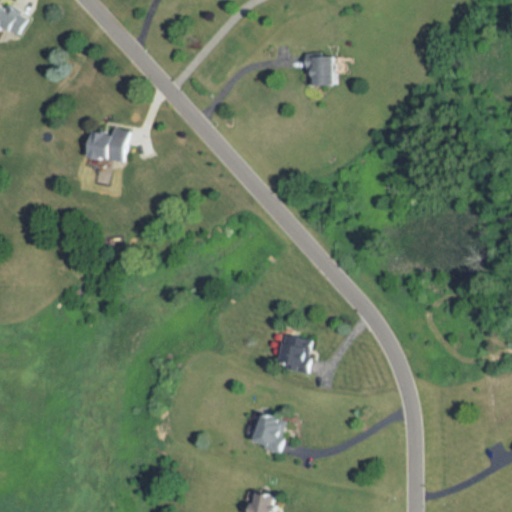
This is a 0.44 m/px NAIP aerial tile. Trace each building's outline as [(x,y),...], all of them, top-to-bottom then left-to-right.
[(31,0),(0,0),(0,27),(31,27),(31,0)] [(314,54),(314,85),(347,85),(347,54),(314,54)] [(137,159),(138,129),(95,127),(94,158),(137,159)] [(324,340),(288,331),(280,364),(316,373),(324,340)] [(263,443),(291,451),(299,423),(271,415),(263,443)] [(279,511),(279,494),(255,494),(254,511),(279,511)]
